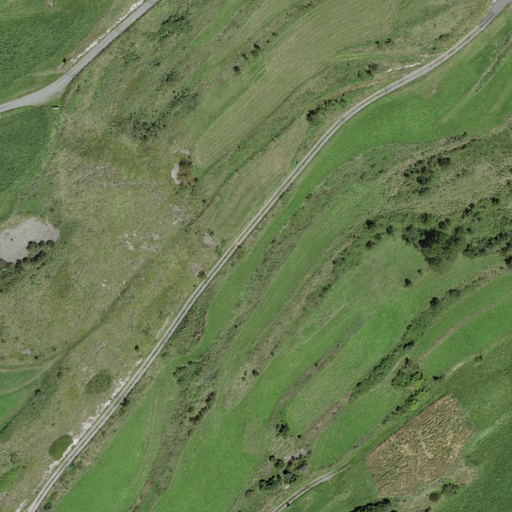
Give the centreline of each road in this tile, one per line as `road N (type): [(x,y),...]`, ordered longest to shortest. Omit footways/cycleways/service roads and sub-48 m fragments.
road 1 (track): [(502,0),(434,62),(329,130),(31,511)]
road 2 (track): [(154,0),(45,95),(0,110)]
